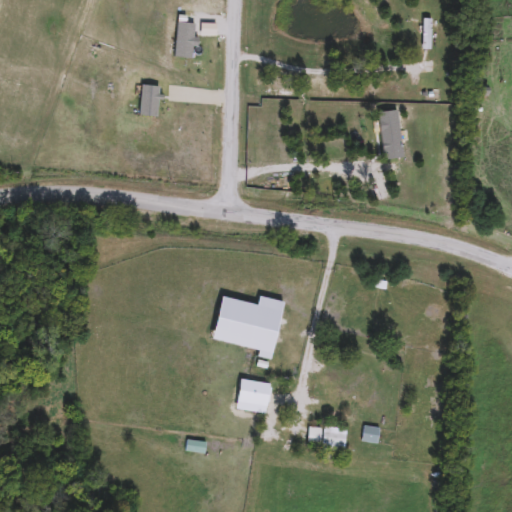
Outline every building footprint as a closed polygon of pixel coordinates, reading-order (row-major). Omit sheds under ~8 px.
[(142,88),(139,116),(157,117),(158,89),(142,88)] [(222,298),(257,307),(259,298),(283,305),(278,341),(269,363),(256,359),(257,354),(213,342),(219,322),(222,298)] [(253,397),(242,395),(245,376),(257,378),(253,397)] [(343,378),(340,413),(318,411),(321,376),(343,378)] [(360,442),(366,418),(377,421),(376,426),(378,426),(374,445),(360,442)] [(337,429),(337,450),(307,450),(307,429),(337,429)]
